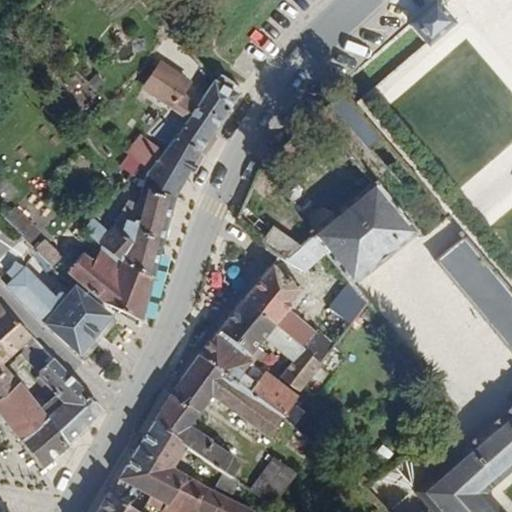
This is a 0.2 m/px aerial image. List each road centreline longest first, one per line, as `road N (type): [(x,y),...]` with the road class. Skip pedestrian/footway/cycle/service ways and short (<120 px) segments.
road 1 (secondary): [(122,418),(160,351),(212,210),(273,87),(361,0)]
road 2 (residential): [(122,418),(0,294)]
